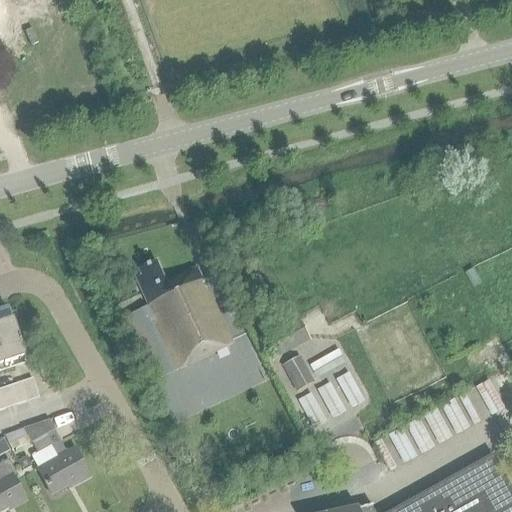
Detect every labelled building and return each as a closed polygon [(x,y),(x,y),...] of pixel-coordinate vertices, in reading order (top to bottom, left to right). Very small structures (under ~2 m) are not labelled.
[(137,271),(139,277),(134,279),(147,307),(145,308),(174,371),(231,345),(195,269),(164,283),(155,263),(137,271)] [(480,283),(474,268),(462,274),(470,289),(480,283)] [(264,334),(277,359),(309,342),(297,317),(264,334)] [(0,366),(24,358),(29,356),(16,319),(0,324),(0,366)] [(338,348),(309,365),(316,377),(345,360),(338,348)] [(296,393),(312,384),(298,358),(281,367),(296,393)] [(348,371),(336,378),(352,406),(364,399),(348,371)] [(329,381),(317,388),(333,417),(345,410),(329,381)] [(15,406),(24,403),(17,384),(8,387),(15,406)] [(310,392),(297,398),(314,428),(326,420),(310,392)] [(461,401),(362,449),(376,480),(476,431),(461,401)] [(50,421),(23,430),(30,443),(52,431),(53,432),(55,430),(50,421)] [(50,496),(70,485),(72,488),(89,478),(74,450),(65,454),(53,432),(52,431),(30,443),(36,454),(31,458),(38,470),(36,471),(50,496)] [(370,511),(369,509),(371,509),(371,507),(356,511),(356,509),(340,511),(511,511),(511,493),(491,456),(390,511),(370,511)] [(0,511),(12,506),(13,508),(25,501),(12,477),(15,475),(7,461),(0,464),(0,511)]
